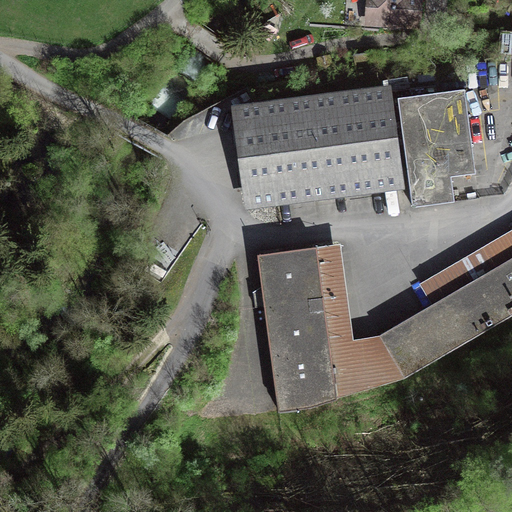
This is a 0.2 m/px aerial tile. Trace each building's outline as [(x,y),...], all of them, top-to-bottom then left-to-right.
[(365,0),(363,19),(419,25),(422,0),(365,0)] [(374,56),(354,58),(355,76),(376,74),(374,56)] [(465,90),(398,98),(411,205),(456,200),(453,175),(474,173),(465,90)] [(237,110),(249,203),(399,183),(387,91),(237,110)] [(323,246),(257,255),(262,290),(251,291),(253,308),(263,306),(277,408),(344,399),(323,246)] [(511,257),(382,334),(404,376),(511,315),(511,257)]
